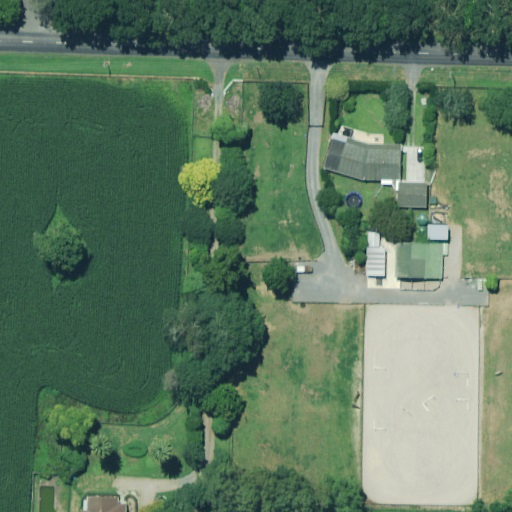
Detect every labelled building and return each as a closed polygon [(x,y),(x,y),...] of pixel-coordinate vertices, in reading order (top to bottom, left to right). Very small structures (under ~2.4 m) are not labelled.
[(410,147),(404,147),(386,144),(388,135),(371,134),(357,130),(345,126),(335,142),(327,169),(361,180),(384,180),(384,185),(397,186),(396,191),(402,191),(401,206),(430,207),(431,183),(409,182),(410,147)] [(435,189),(434,197),(434,207),(450,207),(450,197),(441,197),(441,189),(435,189)] [(432,240),(446,240),(446,242),(450,242),(450,240),(454,241),(454,226),(433,225),(432,240)] [(446,246),(430,245),(430,244),(400,243),(400,244),(399,278),(445,279),(446,246)] [(390,248),(371,248),(370,276),(389,277),(390,248)] [(130,511),(131,505),(127,505),(127,498),(93,498),(92,511),(84,511),(130,511)]
